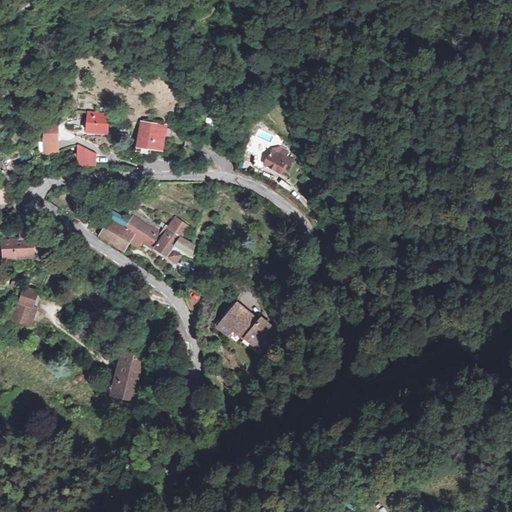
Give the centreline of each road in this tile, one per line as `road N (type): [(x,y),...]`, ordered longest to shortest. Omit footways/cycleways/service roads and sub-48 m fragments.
road 1 (unclassified): [(288,511),(296,470),(343,378),(342,316),(330,274),(292,211),(265,190),(203,173),(66,178),(46,181),(32,195),(39,213),(150,278),(186,314),(198,398),(160,511)]
road 2 (track): [(112,511),(152,322)]
